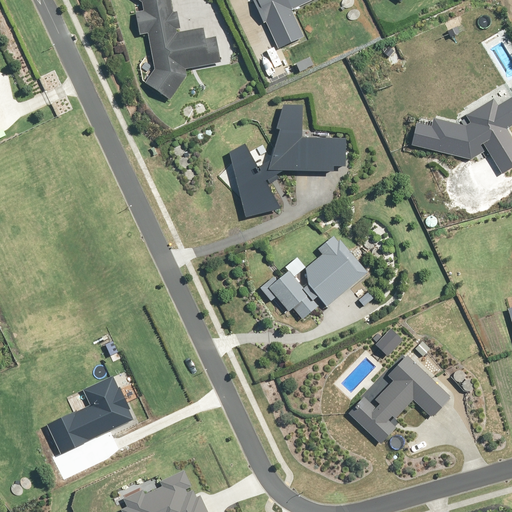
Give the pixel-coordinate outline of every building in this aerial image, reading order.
[(152,70),(143,84),(168,101),(184,78),(182,70),(219,63),(214,38),(204,40),(201,28),(174,34),(173,29),(178,28),(175,12),(171,13),(168,0),(137,0),(140,2),(142,12),(133,14),(136,36),(146,34),(152,70)] [(251,0),(262,24),(266,22),(279,51),(306,39),(293,10),(315,0),(251,0)] [(408,120),(402,150),(467,164),(488,151),(502,173),(511,166),(511,141),(504,129),(511,123),(511,95),(497,105),(491,96),(461,116),(464,122),(461,123),(426,116),(424,123),(408,120)] [(222,156),(238,223),(277,212),(261,180),(266,177),(267,182),(277,179),(277,173),(330,173),(329,166),(348,165),(349,139),(303,138),(309,104),(281,104),(264,166),(252,166),(242,146),(222,156)] [(291,200),(284,181),(274,184),(281,203),(291,200)] [(298,257),(260,289),(270,301),(275,296),(285,307),(291,302),(301,314),(319,299),(326,307),(368,271),(334,231),(311,251),(317,258),(306,267),(298,257)] [(367,293),(357,301),(363,308),(372,299),(367,293)] [(361,392),(341,413),(375,446),(390,431),(380,421),(407,394),(430,416),(449,396),(405,354),(385,375),(393,382),(372,403),(361,392)] [(458,367),(450,376),(468,393),(476,384),(458,367)] [(89,405),(44,426),(58,455),(133,420),(112,376),(82,390),(89,405)] [(126,507),(119,511),(205,511),(199,497),(194,499),(190,489),(185,492),(184,490),(191,487),(184,471),(159,482),(162,488),(143,497),(141,492),(123,500),(126,507)]
